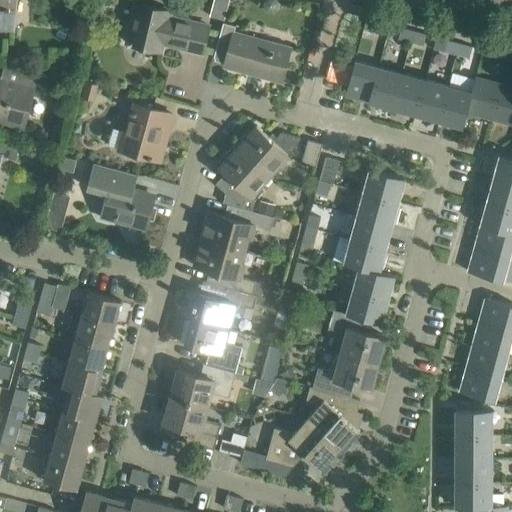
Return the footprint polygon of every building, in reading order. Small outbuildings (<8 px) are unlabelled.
[(0,0),(0,27),(14,28),(16,0),(0,0)] [(171,11),(136,3),(127,42),(162,51),(165,38),(190,44),(189,49),(203,53),(209,25),(170,16),(171,11)] [(391,24),(379,21),(367,17),(364,29),(388,35),(391,24)] [(236,25),(223,22),(214,57),(226,60),(224,66),(282,81),(291,47),(234,31),(236,25)] [(411,42),(414,30),(403,27),(399,39),(411,42)] [(434,48),(437,37),(414,30),(411,42),(434,48)] [(457,54),(460,43),(437,37),(434,48),(457,54)] [(473,46),(460,43),(457,54),(459,55),(457,62),(462,64),(464,56),(470,58),(473,46)] [(506,59),(509,48),(497,45),(494,56),(506,59)] [(370,101),(379,66),(355,60),(346,94),(370,101)] [(39,73),(20,69),(4,66),(0,81),(0,117),(25,124),(39,73)] [(393,107),(403,73),(379,66),(370,101),(393,107)] [(416,113),(426,79),(403,73),(393,107),(416,113)] [(490,117),(500,83),(476,76),(472,92),(467,111),(468,111),(490,117)] [(439,120),(449,85),(426,79),(416,113),(439,120)] [(86,82),(83,93),(94,96),(97,84),(86,82)] [(511,123),(511,86),(500,83),(490,117),(511,123)] [(463,126),(468,111),(467,111),(472,92),(449,85),(439,120),(463,126)] [(174,114),(154,109),(134,104),(122,150),(141,155),(161,160),(161,159),(155,158),(163,129),(169,131),(174,114)] [(299,141),(301,137),(281,132),(277,137),(272,133),(269,136),(257,125),(238,147),(240,148),(269,175),(299,141)] [(323,143),(308,139),(302,162),(316,166),(323,143)] [(19,147),(4,143),(0,141),(0,159),(1,155),(16,159),(19,147)] [(269,175),(240,148),(221,168),(226,172),(216,183),(226,192),(223,202),(228,204),(252,211),(255,199),(264,190),(259,186),(269,175)] [(511,156),(501,154),(494,178),(511,182),(511,156)] [(340,160),(326,156),(319,180),(331,183),(333,184),(340,160)] [(65,157),(62,169),(74,173),(77,161),(65,157)] [(125,188),(130,172),(95,163),(90,180),(109,185),(101,217),(131,225),(131,223),(144,226),(149,212),(151,212),(155,196),(125,188)] [(398,201),(405,177),(370,168),(364,192),(398,201)] [(511,182),(494,178),(488,201),(511,207),(511,182)] [(327,195),(331,183),(319,180),(316,192),(327,195)] [(392,225),(398,201),(364,192),(357,215),(392,225)] [(511,207),(488,201),(481,224),(511,232),(511,207)] [(274,216),(273,216),(252,211),(228,204),(228,205),(235,207),(232,218),(209,211),(202,238),(248,251),(255,225),(270,229),(274,216)] [(310,214),(307,226),(318,229),(322,217),(310,214)] [(386,248),(392,225),(357,215),(351,238),(386,248)] [(511,247),(511,232),(481,224),(475,247),(510,257),(511,247)] [(312,253),(318,229),(307,226),(300,250),(312,253)] [(241,277),(248,251),(202,238),(194,265),(217,272),(215,282),(207,280),(207,281),(227,287),(262,296),(262,294),(268,296),(270,286),(265,285),(266,283),(256,281),(241,277)] [(379,271),(379,270),(386,248),(351,238),(345,262),(360,266),(379,271)] [(503,280),(510,257),(475,247),(468,271),(503,280)] [(305,276),(308,264),(297,261),(294,273),(305,276)] [(395,275),(379,270),(379,271),(360,266),(354,289),(388,299),(395,275)] [(302,288),(305,276),(294,273),(290,285),(302,288)] [(45,282),(39,303),(52,307),(58,286),(45,282)] [(275,300),(262,296),(227,287),(224,299),(199,292),(192,318),(229,328),(233,315),(243,318),(246,306),(254,308),(255,303),(273,308),(275,300)] [(381,322),(388,299),(354,289),(347,313),(368,319),(381,322)] [(115,324),(121,300),(88,291),(83,310),(82,315),(115,324)] [(20,294),(14,316),(28,319),(34,298),(20,294)] [(511,304),(486,297),(479,321),(511,330),(511,304)] [(50,315),(52,307),(39,303),(37,311),(50,315)] [(365,330),(368,319),(347,313),(334,310),(329,329),(346,333),(341,352),(341,353),(379,363),(386,336),(365,330)] [(108,347),(115,324),(82,315),(75,338),(108,347)] [(26,328),(28,319),(14,316),(12,324),(26,328)] [(226,342),(229,328),(192,318),(185,344),(210,351),(206,364),(236,372),(243,347),(226,342)] [(511,337),(511,330),(479,321),(473,344),(508,354),(511,337)] [(102,370),(108,347),(75,338),(69,361),(102,370)] [(40,353),(42,345),(29,341),(26,349),(40,353)] [(508,354),(473,344),(467,367),(501,377),(508,354)] [(38,361),(40,353),(26,349),(24,357),(38,361)] [(371,390),(379,363),(341,353),(341,352),(334,351),(329,370),(318,367),(313,386),(360,400),(361,398),(347,395),(350,384),(371,390)] [(96,393),(96,392),(102,370),(69,361),(62,385),(69,387),(70,386),(96,393)] [(15,366),(3,363),(0,375),(0,386),(9,389),(15,366)] [(229,396),(234,378),(236,372),(206,364),(204,363),(201,375),(178,369),(171,395),(208,406),(212,392),(229,396)] [(265,364),(261,379),(274,382),(278,367),(265,364)] [(495,401),(501,377),(467,367),(460,391),(479,397),(495,401)] [(103,394),(96,392),(96,393),(70,386),(69,387),(63,409),(96,418),(103,394)] [(360,400),(313,386),(310,386),(307,399),(316,408),(307,418),(343,450),(360,430),(359,429),(363,412),(357,411),(360,400)] [(16,388),(13,396),(27,400),(29,392),(16,388)] [(204,420),(208,406),(171,395),(164,422),(186,428),(183,440),(215,449),(220,430),(221,424),(204,420)] [(25,408),(27,400),(13,396),(11,404),(25,408)] [(90,442),(96,418),(63,409),(57,432),(90,442)] [(492,409),(477,409),(457,409),(457,434),(492,434),(492,409)] [(325,471),(343,450),(307,418),(294,433),(275,427),(266,459),(293,466),(305,453),(325,471)] [(84,465),(90,442),(57,432),(50,456),(84,465)] [(17,438),(3,434),(1,442),(14,446),(17,438)] [(492,458),(492,434),(457,434),(456,458),(492,458)] [(224,439),(220,450),(239,456),(242,456),(245,445),(224,439)] [(0,450),(12,454),(14,446),(1,442),(0,445),(0,450)] [(77,488),(80,479),(84,465),(50,456),(44,479),(77,488)] [(492,482),(492,458),(456,458),(456,482),(492,482)] [(137,484),(141,470),(133,468),(129,482),(137,484)] [(146,486),(149,473),(141,470),(137,484),(146,486)] [(185,497),(189,483),(180,481),(177,495),(185,497)] [(492,506),(492,482),(456,482),(456,506),(472,506),(492,506)] [(193,499),(197,486),(189,483),(185,497),(193,499)] [(106,511),(110,496),(86,490),(80,511),(106,511)] [(231,510),(235,496),(227,494),(223,507),(231,510)] [(155,511),(159,502),(134,495),(132,502),(134,503),(130,511),(155,511)] [(130,511),(134,503),(132,502),(110,496),(106,511),(130,511)] [(240,511),(243,498),(235,496),(231,510),(240,511)] [(180,511),(182,508),(159,502),(155,511),(180,511)]
